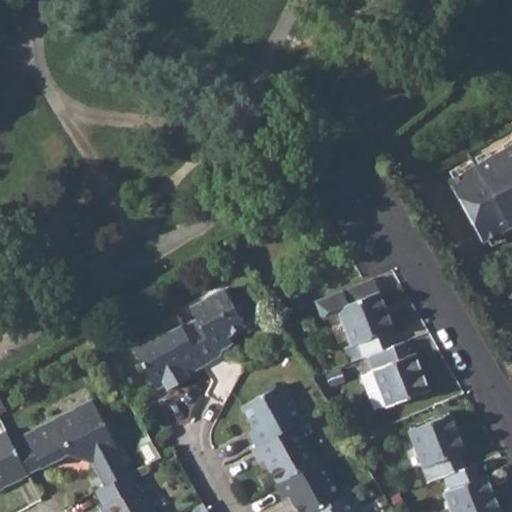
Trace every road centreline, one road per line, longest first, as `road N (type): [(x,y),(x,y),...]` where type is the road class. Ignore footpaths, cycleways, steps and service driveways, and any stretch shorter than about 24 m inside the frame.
road 1 (residential): [(511,425),(414,259),(372,224)]
road 2 (residential): [(213,403),(193,446),(231,511)]
